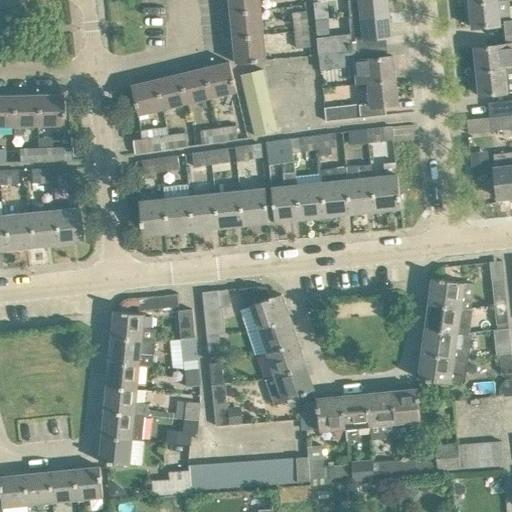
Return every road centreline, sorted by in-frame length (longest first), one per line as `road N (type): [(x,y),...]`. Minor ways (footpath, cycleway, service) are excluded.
road 1 (residential): [(280,259),(324,383),(406,374),(426,245)]
road 2 (residential): [(0,430),(8,457),(86,450),(106,276)]
road 3 (residential): [(452,242),(425,0)]
road 4 (residential): [(116,275),(96,71)]
road 5 (residential): [(116,275),(280,259)]
road 6 (residential): [(280,259),(426,245)]
road 7 (residential): [(186,0),(187,49),(96,71)]
